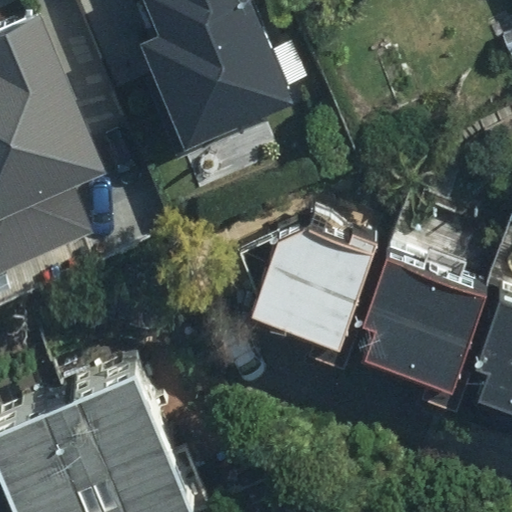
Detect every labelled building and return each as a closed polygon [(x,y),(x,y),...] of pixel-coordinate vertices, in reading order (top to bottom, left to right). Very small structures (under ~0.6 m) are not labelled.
[(144,0),(154,22),(133,31),(179,139),(289,93),(249,0),(144,0)] [(103,160),(35,5),(0,19),(0,266),(96,225),(73,173),(103,160)] [(257,264),(245,297),(340,331),(378,224),(306,198),(285,213),(246,224),(257,264)] [(492,266),(392,227),(368,288),(379,292),(368,320),(433,345),(424,366),(462,381),(473,353),(460,348),(492,266)] [(511,274),(500,270),(480,327),(493,332),(483,364),(511,373),(511,274)] [(141,511),(189,490),(127,358),(0,416),(0,484),(13,511),(141,511)]
